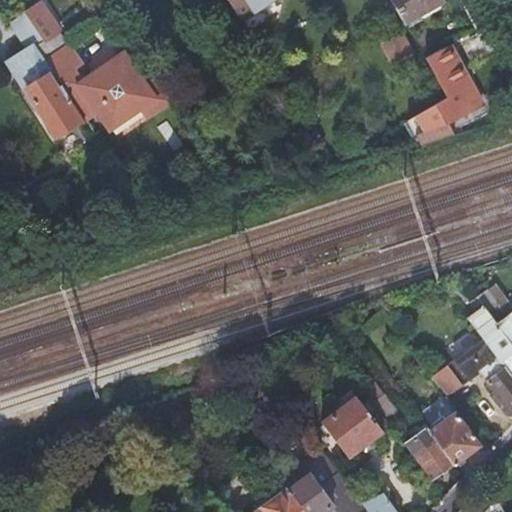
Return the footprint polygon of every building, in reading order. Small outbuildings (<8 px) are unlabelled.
[(230,0),(245,23),(279,0),(230,0)] [(391,0),(406,26),(444,4),(441,0),(391,0)] [(24,13),(31,22),(44,42),(39,45),(46,57),(67,43),(59,31),(61,30),(42,2),(24,13)] [(24,13),(24,12),(10,23),(29,49),(10,61),(58,137),(85,119),(46,57),(39,45),(44,42),(31,22),(24,13)] [(401,35),(383,45),(393,62),(411,52),(401,35)] [(67,43),(46,57),(55,71),(64,85),(87,119),(99,111),(110,128),(142,108),(151,120),(171,107),(153,81),(145,86),(123,53),(83,80),(74,68),(80,64),(67,43)] [(444,48),(425,60),(447,98),(427,110),(433,120),(472,100),(456,71),(462,68),(457,59),(452,62),(444,48)] [(177,103),(166,87),(159,77),(153,81),(171,107),(177,103)] [(424,148),(453,138),(446,125),(420,140),(424,148)] [(54,196),(47,184),(34,192),(41,204),(54,196)] [(511,344),(511,312),(508,316),(488,291),(477,299),(511,344)] [(487,321),(476,330),(484,340),(486,343),(504,366),(511,360),(511,344),(477,299),(473,302),(487,321)] [(511,413),(511,376),(509,373),(504,366),(486,343),(484,340),(455,361),(470,382),(482,374),(488,382),(497,393),(492,397),(501,409),(506,406),(511,413)] [(470,382),(455,361),(449,366),(464,387),(470,382)] [(464,387),(449,366),(433,377),(449,397),(464,387)] [(364,390),(391,426),(402,418),(375,382),(364,390)] [(356,396),(323,422),(350,456),(383,431),(356,396)] [(446,420),(455,413),(442,396),(421,412),(431,425),(443,416),(446,420)] [(431,431),(455,463),(463,457),(479,444),(455,413),(446,420),(443,416),(431,425),(428,427),(431,431)] [(435,478),(455,463),(431,431),(428,427),(422,419),(402,434),(435,478)] [(362,502),(346,481),(323,450),(317,454),(340,485),(359,511),(366,508),(362,502)] [(289,492),(303,511),(359,511),(340,485),(317,454),(281,480),(288,490),(289,492)] [(455,463),(458,468),(466,462),(463,457),(455,463)] [(303,511),(289,492),(259,511),(303,511)] [(396,511),(382,493),(362,502),(366,508),(369,511),(396,511)]
